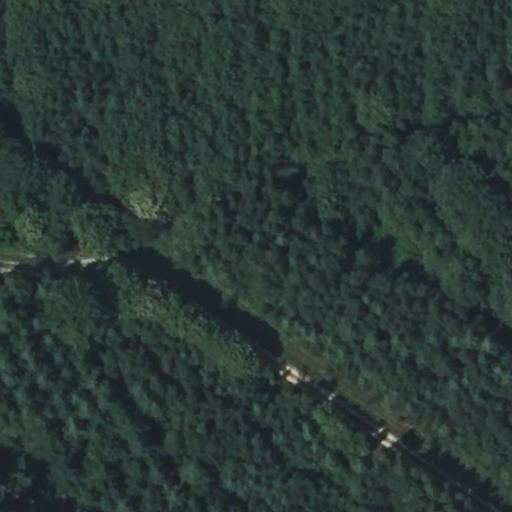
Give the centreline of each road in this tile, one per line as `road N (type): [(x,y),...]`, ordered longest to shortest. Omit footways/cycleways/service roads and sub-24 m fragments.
road 1 (track): [(511,511),(234,320),(150,280),(0,254)]
road 2 (track): [(234,320),(0,175)]
